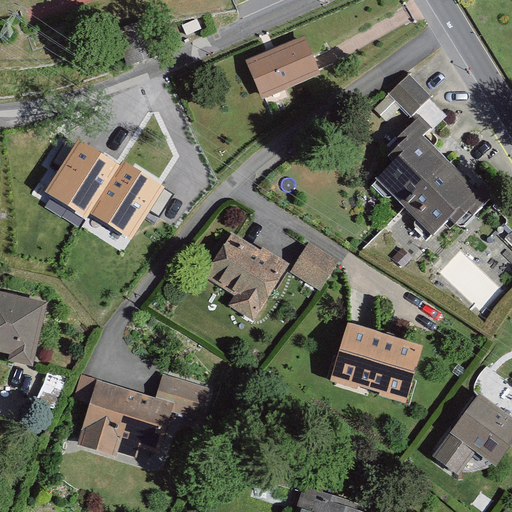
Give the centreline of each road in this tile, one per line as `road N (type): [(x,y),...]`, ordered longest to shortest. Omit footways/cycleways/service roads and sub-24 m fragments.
road 1 (residential): [(109,341),(210,203),(282,143),(457,27)]
road 2 (residential): [(311,0),(113,86),(0,114)]
